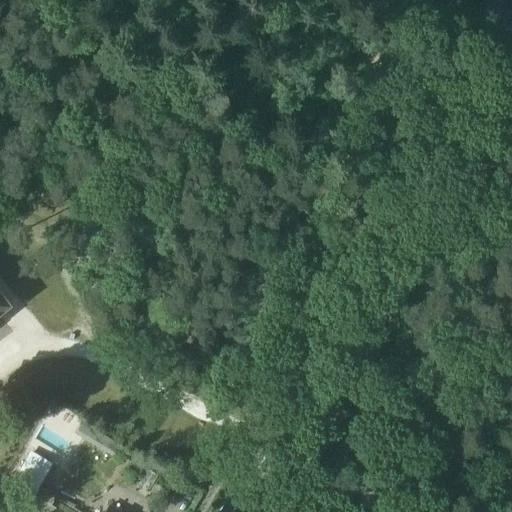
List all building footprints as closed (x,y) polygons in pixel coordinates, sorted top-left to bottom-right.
[(0,313),(12,304),(0,289),(0,313)] [(17,475),(39,487),(52,464),(30,452),(23,466),(22,465),(17,475)] [(15,474),(5,492),(29,505),(39,487),(17,475),(15,474)] [(173,482),(162,475),(153,489),(165,496),(173,482)] [(105,511),(125,511),(110,503),(105,511)]
